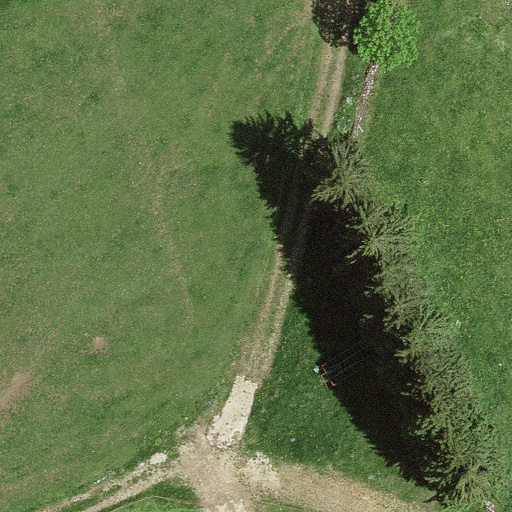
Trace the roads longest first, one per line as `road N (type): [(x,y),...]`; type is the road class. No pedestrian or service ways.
road 1 (track): [(218,470),(325,141),(345,0)]
road 2 (track): [(340,511),(199,462),(84,511)]
